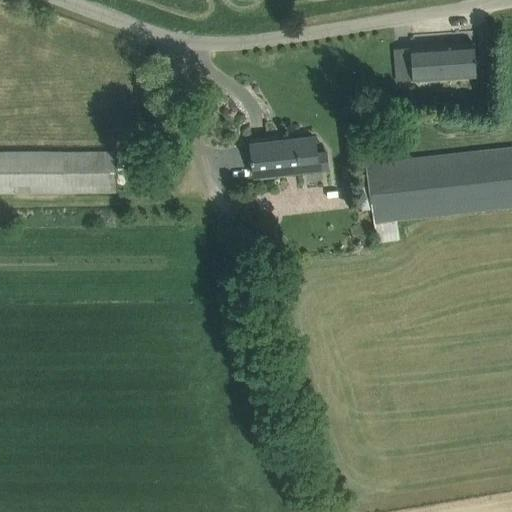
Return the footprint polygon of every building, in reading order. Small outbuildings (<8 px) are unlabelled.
[(475,43),(396,49),(397,82),(476,76),(475,43)] [(315,137),(252,144),(254,176),(329,168),(327,152),(317,153),(315,137)] [(511,145),(365,161),(372,221),(511,205),(511,145)] [(0,150),(0,193),(116,192),(116,150),(0,150)] [(140,160),(140,174),(162,174),(161,160),(140,160)] [(275,239),(254,241),(256,259),(259,259),(275,257),(277,256),(275,239)]
